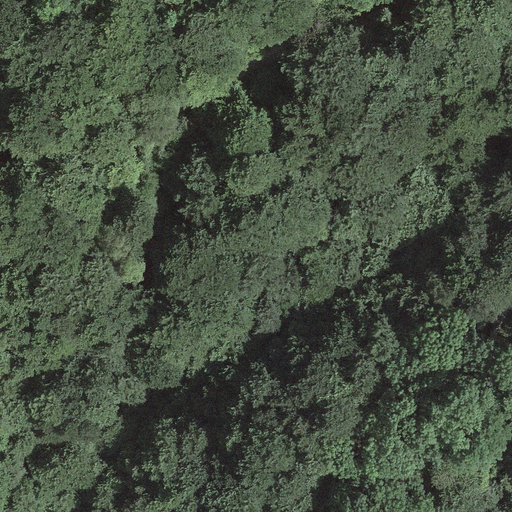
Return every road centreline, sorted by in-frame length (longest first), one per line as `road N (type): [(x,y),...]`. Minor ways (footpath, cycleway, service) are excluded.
road 1 (track): [(368,0),(106,143),(55,146),(0,121)]
road 2 (track): [(511,257),(372,413),(356,443),(376,479),(488,511)]
